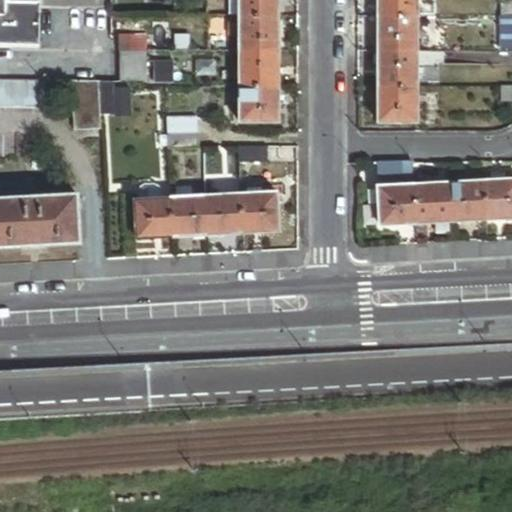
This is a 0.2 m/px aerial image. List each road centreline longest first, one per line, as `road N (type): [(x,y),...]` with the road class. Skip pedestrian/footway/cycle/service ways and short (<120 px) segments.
road 1 (unknown): [(0,338),(511,310)]
road 2 (tertiary): [(0,394),(511,369)]
road 3 (tertiary): [(328,285),(0,303)]
road 4 (residential): [(326,147),(511,140)]
road 5 (tertiary): [(511,275),(328,285)]
road 6 (residential): [(328,0),(326,147)]
road 7 (residential): [(326,147),(328,285)]
